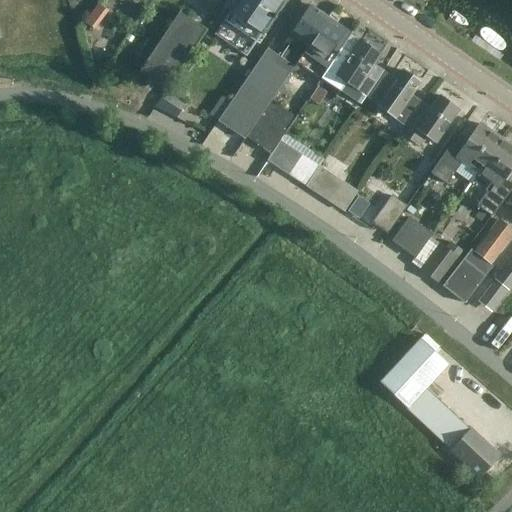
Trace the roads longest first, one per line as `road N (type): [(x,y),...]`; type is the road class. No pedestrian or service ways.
road 1 (unclassified): [(511,380),(386,269),(241,174),(95,107),(0,96)]
road 2 (tertiary): [(511,101),(366,0)]
